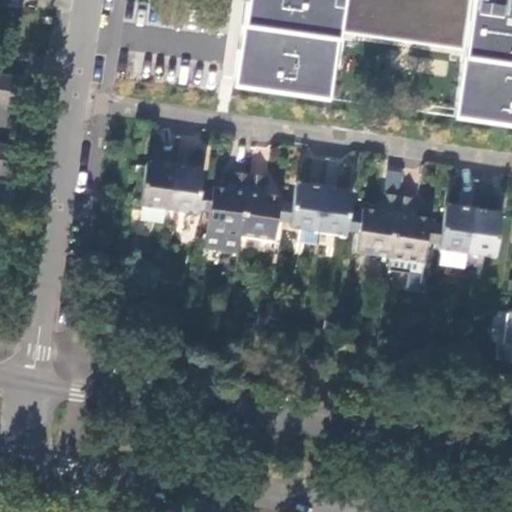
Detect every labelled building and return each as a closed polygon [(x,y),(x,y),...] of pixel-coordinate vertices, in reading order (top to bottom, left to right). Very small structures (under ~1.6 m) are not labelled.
[(149,0),(148,26),(186,29),(189,2),(159,0),(149,0)] [(463,52),(452,116),(511,124),(511,0),(245,0),(233,89),(329,99),(339,36),(463,52)] [(0,103),(21,107),(25,77),(0,73),(0,103)] [(0,173),(12,175),(16,145),(0,142),(0,173)] [(167,207),(174,162),(153,159),(145,163),(140,204),(167,207)] [(198,165),(174,162),(167,207),(197,212),(200,190),(203,171),(198,165)] [(239,235),(248,173),(235,171),(232,189),(214,186),(213,191),(210,214),(208,230),(205,244),(237,248),(239,235)] [(262,175),(248,173),(239,235),(272,240),(275,224),(279,200),(280,196),(260,193),(262,175)] [(316,230),(323,184),(302,181),(296,185),(294,203),(290,226),(299,228),(316,230)] [(347,187),(323,184),(316,230),(345,234),(349,210),(351,195),(347,187)] [(202,213),(205,190),(200,190),(197,212),(202,213)] [(213,191),(205,190),(202,213),(210,214),(213,191)] [(389,256),(397,195),(383,192),(380,209),(364,207),(363,212),(359,237),(356,252),(389,256)] [(414,197),(397,195),(389,256),(424,262),(427,246),(431,222),(432,216),(412,213),(414,197)] [(282,225),(285,201),(279,200),(275,224),(282,225)] [(294,203),(285,201),(282,225),(290,226),(294,203)] [(466,251),(473,206),(450,203),(445,208),(442,223),(438,248),(466,251)] [(496,209),(473,206),(466,251),(495,256),(501,216),(496,209)] [(351,235),(354,211),(349,210),(345,234),(351,235)] [(363,212),(354,211),(351,235),(359,237),(363,212)] [(442,223),(434,222),(431,246),(438,248),(442,223)] [(316,230),(299,228),(297,241),(314,243),(316,230)] [(466,251),(438,248),(442,251),(440,264),(463,268),(466,251)] [(389,256),(387,269),(407,272),(404,289),(419,291),(424,262),(389,256)] [(499,344),(496,357),(511,358),(511,312),(510,312),(505,345),(499,344)]
